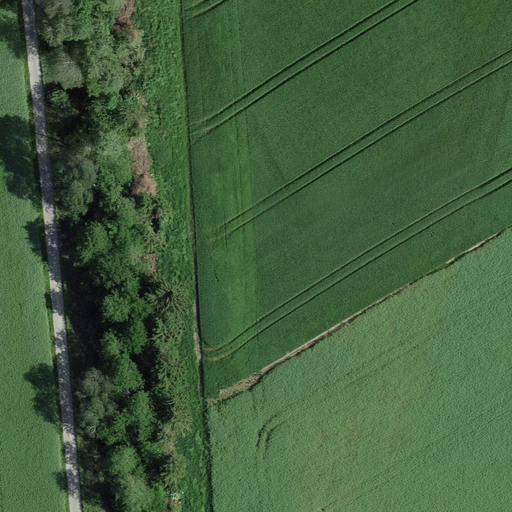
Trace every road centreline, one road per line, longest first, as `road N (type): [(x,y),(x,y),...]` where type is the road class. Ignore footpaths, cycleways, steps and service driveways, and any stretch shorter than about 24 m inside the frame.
road 1 (track): [(73,511),(24,0)]
road 2 (track): [(205,511),(171,0)]
